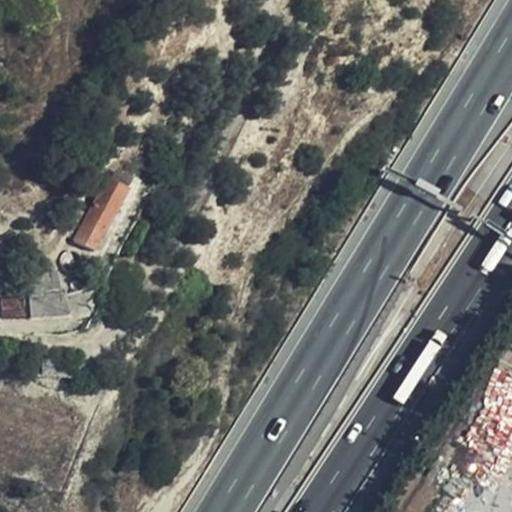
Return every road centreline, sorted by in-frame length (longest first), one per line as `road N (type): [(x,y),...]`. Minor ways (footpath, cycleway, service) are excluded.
road 1 (motorway): [(511,46),(224,511)]
road 2 (motorway): [(314,511),(511,207)]
